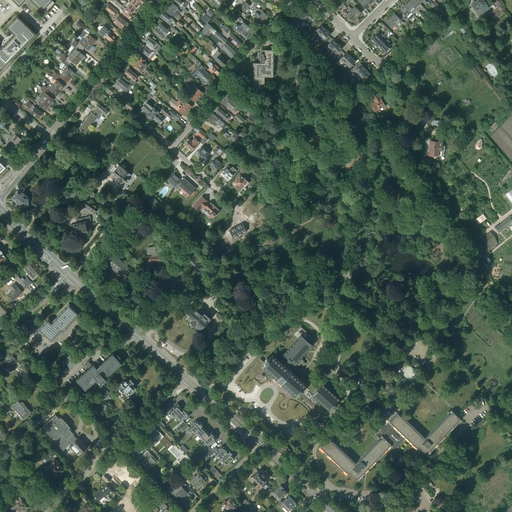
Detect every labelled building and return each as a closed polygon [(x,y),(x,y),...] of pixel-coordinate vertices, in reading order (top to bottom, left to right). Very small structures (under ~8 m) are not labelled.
[(54,3),(51,0),(13,0),(19,5),(24,0),(32,0),(45,12),(54,3)] [(127,0),(137,8),(141,4),(136,0),(127,0)] [(183,1),(183,2),(180,0),(173,0),(180,6),(180,5),(182,7),(180,8),(183,10),(184,9),(187,6),(186,5),(187,4),(183,1)] [(359,0),(358,1),(367,9),(371,5),(366,0),(359,0)] [(420,4),(418,3),(415,0),(410,0),(409,2),(415,8),(418,11),(421,9),(424,12),(426,10),(420,4)] [(480,15),(489,9),(482,0),(477,0),(471,5),(475,10),(476,9),(480,15)] [(133,14),(125,8),(116,1),(114,3),(123,11),(122,13),(129,19),(133,14)] [(179,15),(182,12),(177,9),(178,7),(171,2),(168,6),(179,15)] [(244,12),(250,6),(246,2),(240,8),(244,12)] [(418,11),(415,8),(409,2),(405,6),(411,12),(414,10),(419,15),(420,13),(418,11)] [(441,12),(443,10),(439,7),(439,6),(435,2),(433,4),(441,12)] [(129,4),(125,8),(133,14),(136,10),(129,4)] [(433,4),(431,6),(436,11),(431,16),(434,18),(438,14),(439,14),(441,12),(433,4)] [(114,15),(117,11),(109,5),(106,9),(114,15)] [(179,15),(168,6),(165,11),(171,16),(172,15),(177,18),(179,15)] [(361,13),(355,6),(352,9),(349,6),(347,8),(350,11),(357,17),(361,13)] [(411,12),(405,6),(400,10),(407,17),(405,19),(408,22),(414,15),(411,12)] [(258,10),(256,8),(253,11),(255,13),(253,16),(257,19),(256,19),(262,24),(268,17),(265,14),(265,13),(263,11),(263,12),(259,9),(258,10)] [(499,8),(494,10),(499,17),(503,14),(499,8)] [(220,17),(223,14),(218,10),(213,14),(219,19),(220,17)] [(312,19),(309,16),(303,10),(298,14),(305,20),(308,18),(311,20),(312,19)] [(347,14),(344,11),(343,12),(346,15),(352,22),(357,17),(350,11),(347,14)] [(172,22),(174,20),(170,17),(164,12),(160,17),(168,23),(170,25),(172,22)] [(396,24),(399,27),(404,23),(401,20),(394,13),(390,18),(396,24)] [(305,20),(298,14),(294,18),(300,25),(301,25),(303,22),(306,25),(308,23),(305,20)] [(121,29),(121,28),(122,28),(123,27),(123,26),(127,22),(119,15),(113,22),(121,29)] [(0,67),(2,69),(35,34),(17,17),(8,27),(16,35),(12,38),(11,38),(10,39),(9,39),(8,39),(7,40),(6,41),(6,42),(5,43),(5,44),(5,45),(5,46),(1,50),(0,48),(0,67)] [(300,25),(294,18),(290,23),(296,29),(299,26),(302,29),(303,27),(301,25),(300,25)] [(399,27),(396,24),(390,18),(386,22),(392,29),(395,26),(398,29),(399,27)] [(202,28),(205,25),(199,19),(196,22),(202,28)] [(252,36),(240,25),(242,23),(239,20),(233,27),(240,34),(241,32),(249,39),(252,36)] [(441,31),(451,24),(448,20),(438,27),(441,31)] [(83,31),(86,27),(78,21),(76,25),(83,31)] [(243,22),(242,23),(240,25),(252,36),(255,32),(249,27),(243,22)] [(463,34),(467,31),(461,23),(457,26),(463,34)] [(170,33),(160,24),(161,24),(157,28),(156,28),(157,29),(164,36),(166,37),(170,33)] [(110,33),(108,31),(104,25),(103,27),(102,28),(101,29),(100,30),(99,31),(98,32),(104,36),(106,38),(112,43),(116,39),(110,33)] [(180,39),(181,38),(178,36),(180,34),(171,25),(169,28),(175,34),(180,39)] [(317,38),(318,38),(326,29),(322,25),(315,31),(314,32),(317,35),(315,37),(317,38)] [(164,36),(157,29),(154,33),(153,32),(161,40),(161,39),(164,36)] [(324,40),(331,34),(326,29),(318,38),(320,40),(319,41),(321,43),(324,40)] [(89,43),(92,45),(96,41),(88,34),(88,35),(84,31),(81,36),(83,38),(85,39),(84,39),(89,43)] [(224,44),(227,41),(216,31),(214,34),(224,44)] [(381,35),(378,32),(370,41),(374,45),(383,36),(382,34),(381,35)] [(237,48),(242,43),(233,35),(230,38),(233,40),(231,42),(237,48)] [(156,51),(160,46),(158,44),(157,44),(157,43),(149,36),(145,41),(147,43),(153,48),(156,51)] [(378,49),(385,43),(382,40),(385,37),(383,36),(374,45),(378,49)] [(85,39),(83,38),(79,42),(89,50),(92,45),(89,43),(84,39),(85,39)] [(327,55),(329,53),(338,44),(334,39),(327,46),(325,48),(328,50),(327,51),(328,51),(326,53),(327,55)] [(387,52),(390,49),(386,44),(389,41),(387,40),(385,43),(378,49),(383,54),(386,51),(387,52)] [(70,52),(71,53),(80,60),(84,56),(76,49),(76,48),(77,46),(72,42),(70,44),(74,47),(70,52)] [(153,48),(147,43),(145,46),(144,45),(139,50),(151,60),(157,52),(156,51),(153,48)] [(225,46),(223,44),(220,47),(231,58),(236,53),(227,44),(225,46)] [(333,58),(336,55),(342,48),(338,44),(329,53),(333,58)] [(314,54),(320,48),(318,46),(312,52),(314,54)] [(274,77),(275,53),(275,50),(268,50),(268,48),(264,48),(264,50),(261,50),(261,57),(260,57),(259,57),(259,60),(259,63),(253,63),(253,90),(263,90),(263,87),(264,87),(264,77),(274,77)] [(316,57),(322,51),(320,48),(314,54),(316,57)] [(213,57),(215,60),(222,66),(224,66),(225,65),(225,63),(227,61),(222,57),(223,56),(221,54),(220,54),(217,51),(213,56),(213,57)] [(22,62),(29,55),(25,52),(18,58),(22,62)] [(58,55),(61,58),(65,61),(67,59),(63,55),(64,55),(61,52),(58,55)] [(80,60),(71,53),(67,57),(69,58),(69,59),(76,65),(80,60)] [(342,66),(345,63),(351,57),(347,53),(338,62),(342,66)] [(145,69),(148,65),(145,62),(146,61),(140,56),(136,61),(145,69)] [(349,68),(356,61),(351,57),(345,63),(348,66),(345,69),(346,71),(349,68)] [(327,68),(333,62),(331,60),(326,64),(327,65),(325,66),(327,68)] [(141,73),(145,69),(136,61),(132,65),(138,70),(141,73)] [(213,65),(210,62),(207,65),(217,74),(221,70),(214,63),(213,65)] [(331,69),(335,64),(333,62),(327,68),(329,70),(331,68),(331,69)] [(67,67),(63,63),(60,67),(62,69),(61,69),(64,71),(71,78),(75,73),(67,67)] [(211,77),(203,69),(204,68),(200,64),(191,74),(195,78),(197,75),(201,79),(200,80),(204,84),(211,77)] [(361,65),(360,64),(357,67),(357,68),(355,68),(352,71),(352,73),(354,76),(357,78),(359,76),(366,69),(361,64),(361,65)] [(134,85),(137,82),(133,79),(136,75),(128,69),(125,73),(126,73),(125,74),(127,76),(126,78),(134,85)] [(363,84),(371,76),(370,74),(370,73),(366,69),(359,76),(362,78),(361,82),(363,84)] [(68,83),(71,78),(64,71),(60,76),(68,83)] [(342,80),(346,75),(344,73),(340,78),(337,80),(339,82),(342,80)] [(377,88),(385,81),(381,77),(373,83),(377,88)] [(126,92),(131,86),(121,78),(116,84),(124,91),(124,90),(126,92)] [(61,91),(64,87),(57,80),(53,85),(61,91)] [(61,91),(53,85),(50,83),(47,88),(48,89),(57,96),(61,91)] [(195,90),(192,88),(193,88),(187,83),(185,86),(188,89),(191,91),(193,93),(199,98),(203,93),(197,88),(195,90)] [(352,96),(360,88),(357,86),(350,93),(352,96)] [(42,91),(39,96),(42,98),(50,105),(54,100),(45,93),(46,91),(42,88),(40,90),(42,91)] [(127,103),(131,98),(123,91),(119,96),(127,103)] [(380,99),(376,91),(370,94),(375,102),(371,104),(375,111),(384,106),(380,99)] [(195,102),(199,98),(193,93),(189,98),(195,102)] [(236,104),(232,100),(233,100),(227,95),(224,98),(235,108),(238,105),(241,108),(244,105),(239,101),(236,104)] [(35,100),(29,96),(27,99),(29,101),(31,102),(32,102),(34,104),(35,105),(37,102),(46,109),(50,105),(42,98),(39,96),(35,100)] [(178,107),(180,104),(177,102),(172,98),(170,101),(178,107)] [(235,108),(224,98),(221,102),(226,107),(227,106),(230,110),(232,111),(233,111),(235,108)] [(31,102),(29,101),(26,105),(30,109),(28,111),(31,112),(30,113),(38,119),(43,113),(33,106),(34,104),(32,102),(31,102)] [(419,112),(427,106),(428,107),(428,106),(424,101),(416,108),(419,113),(419,112)] [(188,111),(192,106),(186,102),(182,107),(188,111)] [(105,115),(108,112),(98,103),(95,107),(96,108),(102,113),(105,115)] [(152,108),(146,103),(141,108),(147,113),(147,114),(152,108)] [(153,119),(162,110),(155,104),(152,108),(147,114),(147,113),(147,114),(153,120),(154,119),(153,119)] [(215,111),(215,112),(226,121),(231,115),(220,106),(219,107),(218,108),(217,108),(216,109),(216,110),(215,111)] [(169,112),(164,107),(162,110),(153,119),(154,119),(159,124),(164,118),(166,116),(168,117),(171,114),(174,117),(175,116),(169,112)] [(184,116),(188,111),(182,107),(178,111),(184,116)] [(85,134),(102,113),(96,108),(93,113),(92,112),(79,129),(85,134)] [(226,125),(213,114),(208,120),(212,124),(216,121),(221,126),(223,128),(226,125)] [(241,124),(245,120),(238,114),(235,118),(241,124)] [(258,119),(255,115),(250,121),(253,125),(258,119)] [(18,133),(22,130),(16,124),(13,128),(18,133)] [(242,139),(245,135),(240,130),(237,134),(242,139)] [(203,139),(206,136),(201,131),(198,134),(203,139)] [(237,144),(241,139),(235,133),(230,139),(237,144)] [(12,152),(22,141),(15,134),(5,146),(12,152)] [(199,142),(195,139),(192,142),(189,140),(185,145),(191,151),(199,142)] [(439,142),(430,141),(429,155),(443,156),(443,152),(444,152),(444,147),(441,146),(442,143),(438,143),(439,142)] [(203,149),(201,147),(195,154),(200,158),(208,148),(207,148),(206,149),(204,148),(203,149)] [(206,159),(208,157),(207,156),(209,153),(208,153),(210,150),(208,148),(200,158),(198,159),(201,161),(202,160),(203,160),(205,158),(206,159)] [(216,170),(222,164),(215,158),(210,164),(216,170)] [(119,165),(118,164),(116,166),(117,167),(116,168),(115,167),(111,172),(115,175),(113,177),(116,180),(115,181),(122,186),(124,184),(124,183),(125,182),(126,183),(127,182),(128,181),(128,179),(127,179),(131,175),(129,173),(119,165)] [(224,177),(231,169),(232,167),(229,164),(220,174),(224,177)] [(246,165),(244,166),(241,170),(240,171),(243,173),(249,167),(246,165)] [(228,181),(235,173),(237,171),(232,167),(231,169),(224,177),(228,181)] [(178,184),(180,182),(175,178),(176,177),(172,173),(172,172),(165,180),(170,184),(171,183),(173,185),(172,187),(175,189),(178,184)] [(240,189),(243,186),(245,187),(249,183),(240,175),(233,182),(237,185),(235,187),(238,189),(240,189)] [(159,182),(156,186),(158,188),(162,184),(165,181),(162,178),(159,182)] [(195,189),(184,179),(184,178),(180,182),(178,184),(190,195),(196,189),(195,189)] [(26,192),(24,190),(25,189),(24,188),(21,191),(19,190),(18,191),(12,198),(20,205),(21,205),(21,206),(24,207),(26,206),(28,204),(28,201),(27,199),(26,199),(26,198),(23,196),(26,192)] [(95,194),(88,189),(84,194),(87,197),(89,194),(93,197),(95,194)] [(69,204),(76,195),(71,190),(63,199),(63,200),(68,204),(69,204)] [(99,208),(83,197),(74,208),(79,212),(84,206),(95,214),(97,215),(101,210),(98,208),(99,208)] [(154,211),(158,206),(149,198),(145,203),(154,211)] [(213,205),(210,202),(208,203),(206,202),(203,205),(199,200),(193,206),(198,211),(202,207),(206,211),(207,213),(208,212),(213,217),(219,210),(216,207),(213,205)] [(511,221),(511,214),(510,216),(495,228),(498,233),(511,221)] [(88,231),(86,222),(91,221),(90,216),(76,220),(77,224),(71,225),(73,234),(75,234),(76,234),(80,233),(80,234),(82,236),(84,235),(84,233),(84,232),(88,231)] [(241,221),(226,226),(229,235),(244,230),(241,221)] [(482,257),(495,246),(497,243),(494,236),(490,232),(478,241),(475,245),(477,250),(482,257)] [(158,256),(158,253),(161,253),(161,248),(157,248),(154,248),(151,248),(148,249),(148,254),(151,254),(152,257),(145,257),(146,262),(164,261),(164,256),(158,256)] [(195,257),(188,249),(184,252),(190,260),(188,262),(194,269),(200,264),(205,261),(199,254),(195,257)] [(119,278),(129,268),(112,253),(101,264),(107,269),(108,268),(119,278)] [(36,276),(41,271),(32,261),(27,267),(36,276)] [(25,289),(27,287),(23,282),(18,276),(16,278),(25,289)] [(27,287),(32,283),(27,278),(23,282),(27,287)] [(17,287),(15,284),(10,288),(12,291),(8,295),(13,301),(22,292),(17,287)] [(38,329),(43,334),(46,336),(51,341),(61,331),(63,332),(80,314),(69,303),(52,322),(48,318),(48,319),(38,329)] [(210,319),(197,307),(195,309),(193,312),(189,308),(188,308),(185,311),(185,312),(186,312),(189,315),(187,318),(187,317),(187,318),(191,321),(190,322),(194,325),(194,326),(195,325),(194,325),(195,325),(200,330),(201,330),(210,319)] [(322,384),(317,389),(304,378),(301,380),(293,373),(300,365),(303,361),(301,358),(312,345),(310,343),(314,338),(297,323),(287,335),(294,342),(283,354),(288,358),(287,359),(288,361),(284,365),(272,354),(268,359),(267,358),(264,360),(266,362),(265,363),(260,359),(250,370),(258,378),(265,370),(273,377),(271,379),(274,383),(276,381),(279,384),(278,386),(282,389),(284,386),(296,397),(298,394),(313,407),(318,401),(330,411),(334,407),(335,408),(337,406),(336,405),(340,400),(322,384)] [(26,370),(20,364),(10,352),(6,356),(7,356),(1,361),(9,370),(15,365),(23,374),(26,370)] [(105,378),(122,363),(113,354),(97,368),(95,366),(95,365),(94,364),(88,368),(89,369),(77,380),(85,389),(96,380),(101,385),(107,380),(105,378)] [(400,356),(399,355),(395,359),(396,360),(393,363),(395,365),(402,358),(400,356)] [(76,365),(69,356),(63,360),(70,369),(76,365)] [(409,381),(417,374),(409,365),(402,373),(409,381)] [(135,380),(134,379),(132,378),(131,380),(131,379),(127,383),(126,381),(124,382),(123,381),(120,384),(116,387),(122,393),(123,392),(124,391),(127,395),(127,394),(129,396),(136,390),(134,388),(135,388),(135,387),(136,386),(133,383),(134,383),(133,382),(135,381),(135,380)] [(110,382),(99,392),(105,398),(104,399),(106,401),(110,397),(108,396),(110,393),(107,390),(112,385),(110,382)] [(33,383),(26,390),(31,396),(38,389),(33,383)] [(392,398),(398,392),(395,389),(390,384),(384,390),(392,398)] [(20,404),(17,400),(12,405),(22,415),(21,416),(24,419),(31,412),(27,409),(28,408),(27,408),(21,403),(20,404)] [(182,410),(179,407),(180,406),(177,403),(171,409),(172,410),(169,413),(174,418),(176,416),(181,422),(184,418),(185,420),(189,416),(188,415),(189,414),(184,409),(182,410)] [(97,418),(100,415),(95,410),(92,413),(97,418)] [(426,454),(460,419),(452,411),(426,438),(402,416),(401,415),(400,416),(397,413),(388,422),(378,433),(381,436),(378,440),(377,439),(357,461),(358,462),(355,465),(328,439),(320,447),(348,473),(349,472),(357,480),(375,460),(376,461),(391,445),(395,448),(405,438),(416,448),(418,446),(426,454)] [(60,419),(56,414),(43,426),(46,428),(45,429),(53,438),(54,438),(53,438),(54,437),(56,440),(62,434),(67,439),(72,444),(70,447),(77,454),(78,455),(82,452),(83,452),(86,450),(85,449),(86,449),(81,443),(81,442),(78,439),(73,434),(73,433),(69,428),(70,428),(70,427),(69,425),(68,424),(67,424),(66,422),(65,421),(63,419),(61,418),(60,419)] [(320,420),(316,424),(322,429),(325,424),(320,420)] [(196,422),(195,421),(191,424),(192,425),(189,429),(194,434),(196,433),(202,439),(208,433),(202,427),(203,425),(200,422),(199,423),(197,421),(196,422)] [(507,437),(511,435),(503,424),(500,426),(507,437)] [(310,426),(305,432),(311,437),(316,431),(310,426)] [(149,436),(148,437),(151,440),(150,441),(154,446),(160,440),(166,447),(170,443),(172,441),(165,434),(164,433),(162,435),(157,429),(157,430),(150,436),(149,435),(149,436)] [(215,436),(212,432),(209,435),(208,433),(202,439),(203,440),(203,441),(208,446),(211,443),(212,444),(216,440),(215,439),(216,439),(214,437),(215,436)] [(159,462),(141,444),(135,449),(136,450),(133,453),(132,452),(138,459),(143,455),(148,460),(144,464),(149,468),(155,463),(156,464),(159,462)] [(223,447),(222,447),(221,446),(218,450),(215,447),(212,450),(214,452),(214,453),(215,454),(226,466),(234,458),(231,455),(232,454),(229,451),(225,447),(224,447),(223,447)] [(289,457),(293,453),(291,452),(291,451),(286,447),(280,453),(285,457),(287,455),(289,457)] [(456,455),(462,450),(459,447),(453,452),(456,455)] [(55,460),(53,457),(55,455),(53,452),(50,449),(42,456),(50,464),(47,467),(46,467),(45,468),(45,469),(48,473),(49,473),(50,471),(54,475),(54,477),(57,477),(57,476),(59,474),(60,474),(63,470),(58,465),(59,464),(56,460),(55,460)] [(117,476),(116,477),(125,487),(128,489),(138,480),(130,471),(128,473),(125,469),(122,471),(121,470),(116,475),(117,476)] [(182,481),(184,483),(188,479),(186,477),(183,474),(184,473),(181,469),(176,474),(182,481)] [(268,486),(264,482),(268,478),(260,470),(252,477),(259,484),(260,483),(265,489),(268,486)] [(194,475),(189,481),(191,483),(191,482),(197,489),(205,481),(205,480),(207,479),(201,472),(196,477),(194,475)] [(168,488),(172,492),(171,492),(182,503),(187,498),(185,496),(188,493),(182,487),(185,484),(179,478),(176,475),(173,478),(175,480),(176,481),(168,488)] [(110,498),(108,496),(113,492),(107,485),(95,496),(99,501),(103,497),(107,501),(108,501),(109,501),(110,500),(110,499),(110,498)] [(273,492),(271,494),(273,496),(274,495),(274,496),(273,497),(279,502),(281,501),(279,499),(287,492),(283,488),(283,486),(281,485),(280,485),(273,492)] [(119,497),(123,494),(118,489),(115,492),(119,497)] [(293,496),(292,495),(290,495),(289,495),(282,502),(281,501),(279,502),(279,503),(277,504),(280,507),(283,503),(285,505),(284,507),(288,511),(290,510),(296,504),(296,502),(292,498),(293,498),(293,496)] [(14,511),(22,511),(28,507),(17,496),(13,500),(17,504),(12,509),(14,511)] [(234,502),(230,498),(227,501),(225,501),(223,503),(223,505),(227,509),(225,511),(226,511),(231,511),(237,507),(241,511),(239,511),(244,511),(246,511),(236,501),(234,502)] [(248,510),(253,505),(248,501),(244,505),(248,510)]
